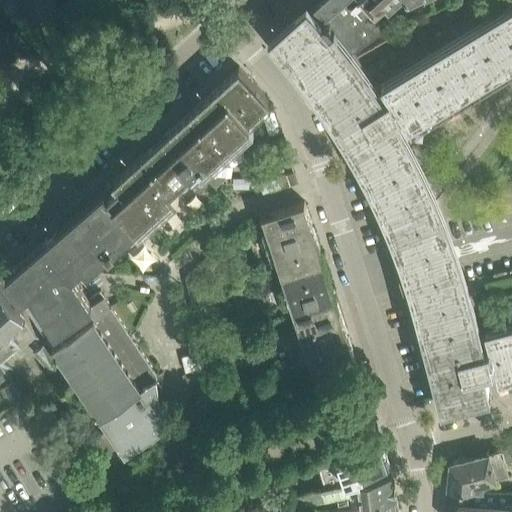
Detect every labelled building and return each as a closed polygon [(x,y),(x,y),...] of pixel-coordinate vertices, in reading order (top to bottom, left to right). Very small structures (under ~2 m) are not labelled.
[(307,3),(268,38),(269,39),(290,63),(296,71),(307,85),(309,88),(347,145),(356,161),(365,178),(368,183),(371,189),(371,190),(372,190),(400,255),(401,256),(404,267),(407,278),(410,290),(413,302),(413,303),(417,315),(427,355),(429,361),(429,362),(431,362),(436,361),(438,371),(432,373),(436,389),(439,401),(441,408),(491,395),(489,388),(484,369),(494,366),(499,386),(511,382),(511,323),(485,330),(480,332),(477,321),(477,320),(470,294),(470,293),(468,288),(465,276),(462,263),(459,251),(455,240),(452,230),(449,221),(444,209),(438,197),(431,181),(422,165),(419,160),(420,159),(420,158),(419,159),(406,134),(407,134),(406,133),(434,117),(458,102),(482,88),(504,74),(511,69),(511,2),(500,10),(475,25),(452,39),(429,53),(404,68),(382,82),(377,84),(370,73),(353,51),(387,25),(377,15),(363,0),(320,0),(311,9),(307,3)] [(363,0),(377,15),(394,0),(363,0)] [(109,183),(108,184),(110,187),(108,188),(139,222),(165,197),(169,201),(202,169),(207,165),(250,124),(246,120),(268,98),(239,65),(220,83),(113,179),(116,183),(111,186),(109,183)] [(207,165),(202,169),(217,185),(227,175),(221,169),(216,175),(207,165)] [(298,181),(294,170),(284,174),(288,184),(298,181)] [(271,178),(258,182),(262,193),(288,184),(284,174),(271,178)] [(203,177),(199,180),(206,188),(210,185),(203,177)] [(113,244),(139,222),(108,188),(105,190),(103,188),(13,267),(52,326),(92,300),(72,270),(84,261),(88,266),(113,244)] [(262,213),(281,270),(323,256),(304,200),(262,213)] [(337,300),(323,256),(281,270),(295,313),(337,300)] [(6,273),(98,409),(156,369),(156,365),(105,291),(92,300),(52,326),(13,267),(6,273)] [(206,313),(195,267),(185,276),(195,317),(206,313)] [(0,358),(35,326),(25,310),(0,282),(0,358)] [(356,358),(337,300),(295,313),(314,371),(356,358)] [(217,359),(206,313),(195,317),(206,362),(217,359)] [(45,337),(33,348),(49,367),(59,358),(45,337)] [(206,362),(216,407),(228,404),(217,359),(206,362)] [(0,380),(8,374),(0,361),(0,380)] [(108,425),(118,440),(125,450),(162,425),(156,369),(98,409),(108,425)] [(13,380),(2,388),(13,404),(24,397),(13,380)] [(118,440),(108,425),(99,431),(99,430),(90,439),(99,453),(118,440)] [(368,449),(319,465),(326,486),(359,479),(357,475),(390,464),(384,444),(383,444),(382,440),(367,444),(369,449),(368,449)] [(450,460),(447,486),(460,487),(482,489),(482,480),(485,481),(509,475),(505,460),(511,458),(511,448),(511,445),(502,447),(450,460)] [(397,496),(393,471),(359,479),(326,486),(294,493),(297,506),(350,494),(351,504),(397,496)] [(457,511),(511,511),(511,490),(482,489),(460,487),(459,499),(458,499),(457,511)] [(205,510),(201,491),(194,493),(182,496),(184,511),(202,511),(205,511),(205,510)] [(351,504),(331,507),(331,511),(399,511),(398,505),(397,498),(397,496),(351,504)]
